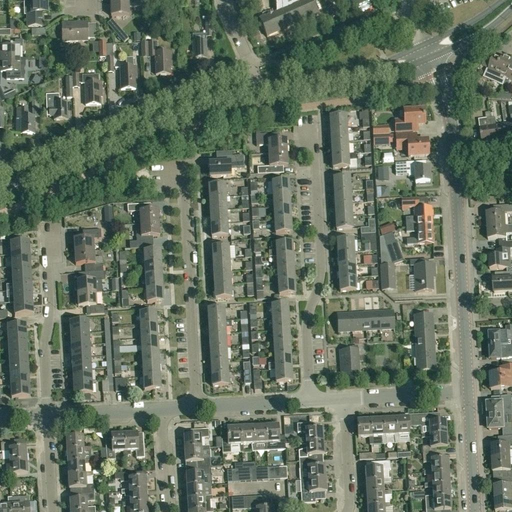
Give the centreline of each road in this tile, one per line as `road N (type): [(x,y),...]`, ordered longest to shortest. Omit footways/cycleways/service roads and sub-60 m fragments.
road 1 (residential): [(310,401),(306,325),(321,266),(313,128)]
road 2 (tertiary): [(0,194),(203,104),(255,94)]
road 3 (residential): [(0,169),(248,61)]
road 4 (residential): [(197,408),(183,179)]
road 5 (tertiary): [(255,94),(341,82),(423,51)]
road 6 (residential): [(48,416),(48,243)]
road 7 (residential): [(463,304),(455,160)]
road 8 (residential): [(345,399),(468,392)]
road 9 (residential): [(475,511),(468,392)]
